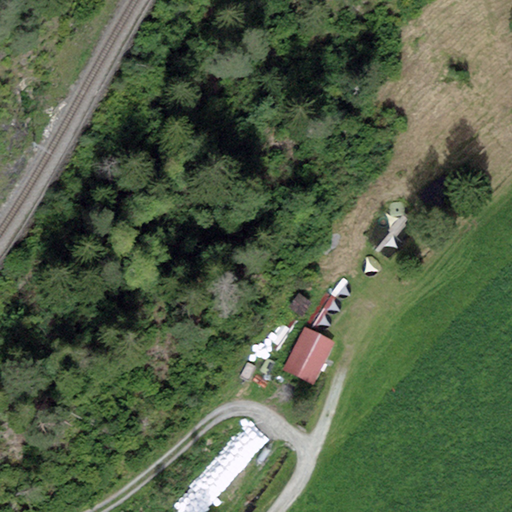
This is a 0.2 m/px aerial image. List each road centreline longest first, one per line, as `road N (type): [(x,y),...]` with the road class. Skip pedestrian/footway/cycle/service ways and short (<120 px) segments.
road 1 (track): [(306,468),(277,439),(244,425),(225,427),(118,511)]
road 2 (track): [(306,468),(380,310)]
